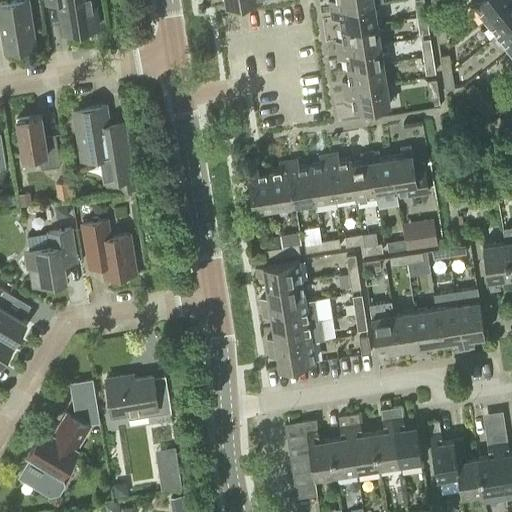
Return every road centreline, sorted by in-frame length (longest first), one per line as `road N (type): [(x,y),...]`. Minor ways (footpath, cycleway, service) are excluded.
road 1 (residential): [(226,413),(429,383),(444,401),(511,390)]
road 2 (residential): [(0,439),(69,323),(210,304)]
road 3 (tertiary): [(210,304),(179,102)]
road 4 (unknown): [(373,118),(297,128),(282,13)]
road 5 (residential): [(0,81),(169,50)]
